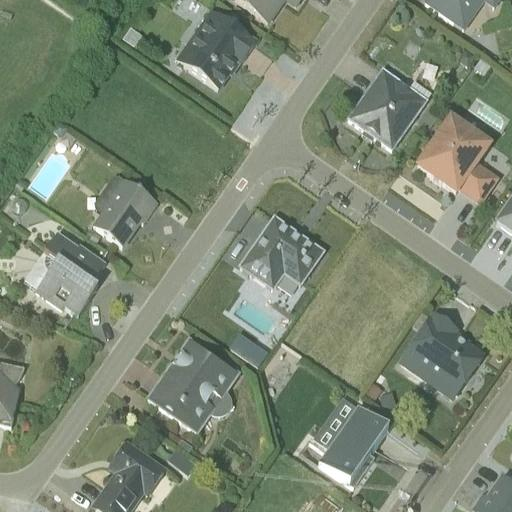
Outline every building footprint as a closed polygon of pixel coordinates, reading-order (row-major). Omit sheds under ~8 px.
[(226,0),(226,1),(267,29),(283,5),(294,12),(302,0),(226,0)] [(501,0),(426,0),(421,8),(461,35),(461,36),(482,6),(492,13),(501,0)] [(238,69),(253,47),(208,18),(175,64),(174,65),(215,95),(234,67),(238,69)] [(390,155),(429,98),(412,86),(407,94),(380,76),(346,125),(390,155)] [(451,121),(415,171),(429,180),(428,182),(439,189),(440,188),(453,197),(457,192),(478,207),(495,183),(475,169),(489,148),(451,121)] [(155,209),(123,187),(116,181),(110,183),(92,209),(93,215),(100,220),(85,241),(95,248),(101,239),(120,252),(129,239),(127,237),(131,232),(135,231),(138,227),(141,229),(155,209)] [(511,202),(494,227),(511,240),(511,202)] [(272,223),(237,272),(271,296),(282,282),(297,292),(321,258),(272,223)] [(55,239),(23,285),(36,294),(33,297),(59,316),(62,312),(76,321),(88,304),(81,299),(103,269),(78,251),(75,253),(55,239)] [(454,336),(431,320),(398,369),(449,406),(481,361),(451,340),(454,336)] [(143,405),(195,441),(208,421),(214,423),(219,423),(223,420),(227,416),(229,412),(229,407),(225,398),(238,379),(187,343),(186,344),(143,405)] [(22,374),(22,373),(0,368),(0,429),(9,432),(18,395),(13,393),(22,374)] [(379,395),(369,388),(361,400),(371,407),(379,395)] [(390,398),(377,401),(381,416),(394,412),(390,398)] [(317,470),(350,494),(372,464),(368,461),(385,435),(384,434),(391,425),(374,414),(368,423),(340,404),(311,445),(326,456),(317,470)] [(148,498),(163,476),(126,450),(120,458),(118,457),(112,466),(119,471),(90,511),(132,511),(142,499),(145,502),(146,501),(144,500),(145,499),(148,498)] [(511,511),(511,489),(502,482),(487,504),(490,506),(485,511),(511,511)]
